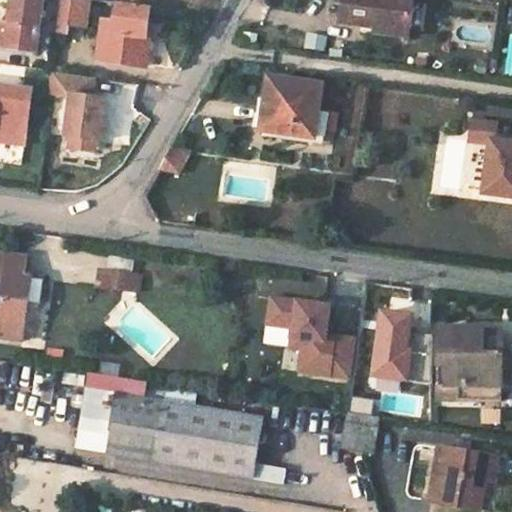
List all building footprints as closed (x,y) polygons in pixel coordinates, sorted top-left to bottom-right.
[(3,27),(0,48),(37,52),(43,0),(15,0),(13,28),(3,27)] [(59,0),(55,34),(69,36),(70,26),(85,27),(90,2),(73,0),(59,0)] [(339,0),(336,25),(374,31),(373,39),(389,42),(391,29),(407,33),(412,0),(339,0)] [(119,6),(114,44),(100,42),(97,60),(143,67),(151,10),(119,6)] [(404,45),(407,33),(391,29),(389,42),(404,45)] [(95,96),(97,77),(50,73),(48,97),(68,99),(64,151),(101,154),(106,97),(95,96)] [(269,77),(261,128),(313,137),(321,85),(269,77)] [(40,96),(0,90),(0,135),(32,141),(40,96)] [(469,117),(470,104),(455,103),(454,115),(469,117)] [(490,146),(492,130),(467,127),(465,148),(485,150),(486,146),(490,146)] [(0,135),(0,145),(31,151),(32,141),(0,135)] [(511,148),(490,146),(486,146),(480,200),(511,203),(511,148)] [(189,178),(193,151),(171,148),(158,173),(189,178)] [(161,213),(157,226),(194,231),(196,218),(161,213)] [(0,262),(0,338),(22,342),(30,287),(19,286),(22,266),(0,262)] [(136,297),(139,279),(98,273),(95,290),(136,297)] [(376,312),(374,384),(412,385),(414,313),(376,312)] [(460,330),(438,329),(435,384),(455,385),(454,401),(498,403),(500,389),(508,390),(511,360),(501,359),(501,340),(459,337),(460,330)] [(260,425),(147,405),(149,387),(89,378),(77,452),(280,488),(283,472),(252,467),(260,425)] [(372,419),(374,402),(364,400),(365,381),(350,379),(346,416),(372,419)] [(433,400),(454,401),(455,385),(435,384),(433,400)] [(343,427),(340,451),(367,455),(371,432),(343,427)] [(0,435),(0,457),(9,459),(12,438),(0,435)] [(498,464),(482,462),(445,456),(436,511),(490,511),(493,494),(498,464)] [(508,466),(498,464),(493,494),(504,495),(508,466)]
